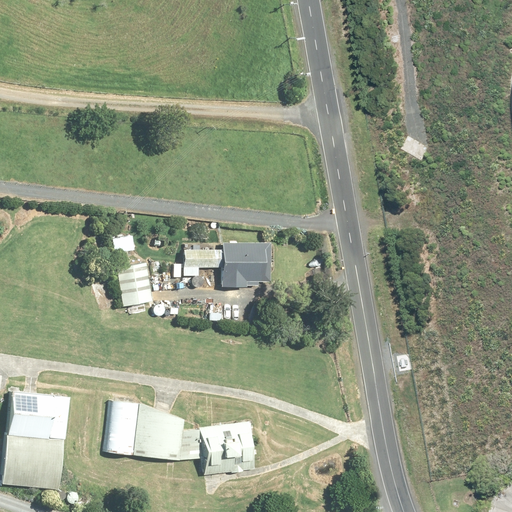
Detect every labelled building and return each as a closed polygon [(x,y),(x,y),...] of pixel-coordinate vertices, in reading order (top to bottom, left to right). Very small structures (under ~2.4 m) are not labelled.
[(131,249),(128,235),(105,239),(108,253),(131,249)] [(264,242),(215,242),(215,249),(215,267),(215,286),(241,287),(241,285),(253,286),(253,282),(265,282),(264,242)] [(193,267),(215,267),(215,249),(177,249),(178,276),(193,275),(193,267)] [(150,301),(142,261),(110,267),(117,307),(150,301)] [(43,438),(47,394),(5,390),(1,434),(43,438)] [(66,395),(47,394),(43,438),(61,440),(66,395)] [(128,454),(133,402),(107,399),(101,450),(128,454)] [(177,430),(180,430),(181,419),(133,402),(128,454),(174,459),(177,430)] [(245,423),(245,420),(193,426),(193,428),(197,459),(199,474),(226,471),(226,472),(239,470),(250,468),(250,466),(251,466),(250,453),(250,449),(249,449),(248,442),(247,442),(246,434),(250,434),(249,422),(245,423)] [(197,459),(193,428),(180,430),(177,430),(174,459),(194,456),(195,459),(197,459)] [(0,483),(56,489),(61,440),(43,438),(1,434),(0,442),(0,483)] [(511,511),(511,479),(504,484),(494,495),(488,509),(487,511),(511,511)]
